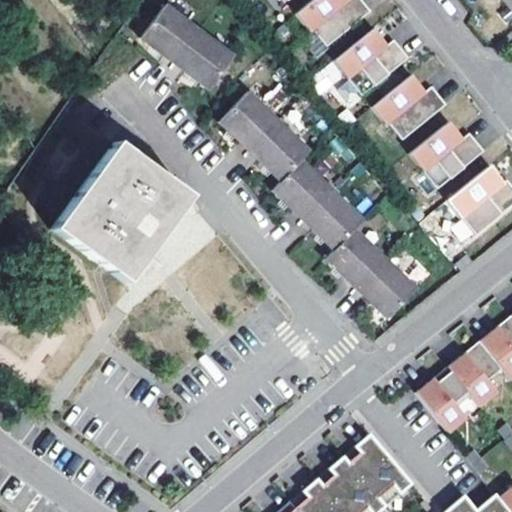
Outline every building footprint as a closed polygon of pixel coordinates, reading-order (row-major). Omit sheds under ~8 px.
[(341,0),(312,0),(294,14),(309,33),(312,30),(325,47),(369,12),(359,0),(347,0),(344,3),(341,0)] [(166,3),(140,36),(209,89),(233,56),(166,3)] [(368,32),(332,61),(360,96),(407,58),(393,41),(382,49),(368,32)] [(405,78),(370,108),(398,143),(445,105),(430,87),(419,96),(405,78)] [(309,151),(247,91),(219,120),(280,180),(272,189),(334,249),(325,258),(387,317),(416,288),(355,227),(362,219),(301,160),(309,151)] [(443,126),(408,155),(436,190),(483,151),(468,134),(457,142),(443,126)] [(187,196),(113,142),(50,227),(124,283),(136,266),(142,259),(147,251),(187,196)] [(487,167),(445,201),(474,236),(511,205),(511,188),(506,181),(501,185),(487,167)] [(152,256),(147,251),(142,259),(136,266),(142,270),(152,256)] [(490,331),(478,341),(500,369),(510,382),(511,380),(511,365),(510,362),(511,360),(511,318),(510,316),(495,328),(498,333),(494,336),(490,331)] [(459,357),(446,367),(469,395),(479,408),(497,393),(487,381),(500,369),(478,341),(463,354),(466,359),(462,361),(459,357)] [(427,382),(414,393),(447,433),(465,418),(455,406),(469,395),(446,367),(431,379),(435,384),(431,387),(427,382)] [(374,511),(409,483),(367,433),(352,445),(357,452),(346,461),(340,455),(326,468),(331,474),(319,484),(314,478),(299,490),(305,496),(293,506),(288,500),(273,511),(374,511)] [(511,511),(511,485),(497,498),(507,511),(511,511)] [(507,511),(497,498),(493,494),(474,509),(462,494),(441,511),(507,511)]
